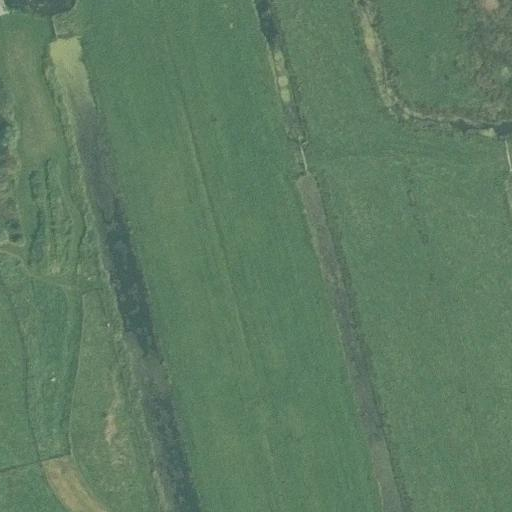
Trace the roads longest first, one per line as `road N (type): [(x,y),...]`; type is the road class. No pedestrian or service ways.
road 1 (track): [(511,158),(350,160),(279,172),(228,0)]
road 2 (track): [(163,0),(0,41)]
